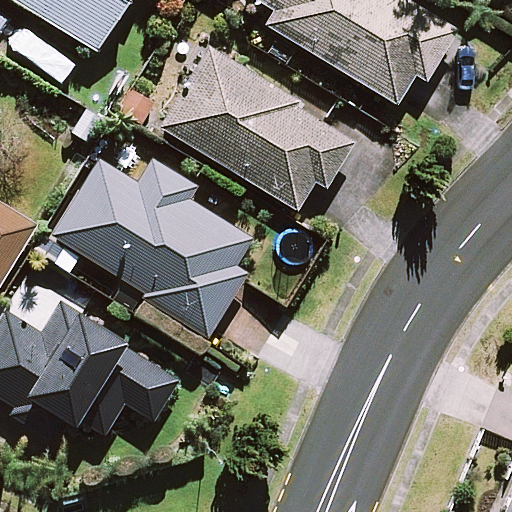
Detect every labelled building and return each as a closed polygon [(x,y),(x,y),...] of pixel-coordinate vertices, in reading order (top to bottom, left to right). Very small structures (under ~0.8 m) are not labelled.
[(125,0),(11,0),(94,51),(125,0)] [(254,0),(272,11),(264,24),(398,104),(417,73),(424,77),(453,29),(405,0),(254,0)] [(160,126),(294,209),(312,178),(323,185),(352,138),(207,49),(160,126)] [(225,203),(117,132),(51,233),(204,334),(242,276),(236,272),(258,239),(219,213),(225,203)] [(0,279),(36,222),(0,199),(0,279)] [(20,389),(76,427),(80,421),(101,435),(124,402),(150,420),(177,381),(60,301),(38,333),(5,311),(0,318),(0,398),(9,405),(20,389)] [(511,511),(511,478),(496,511),(511,511)]
